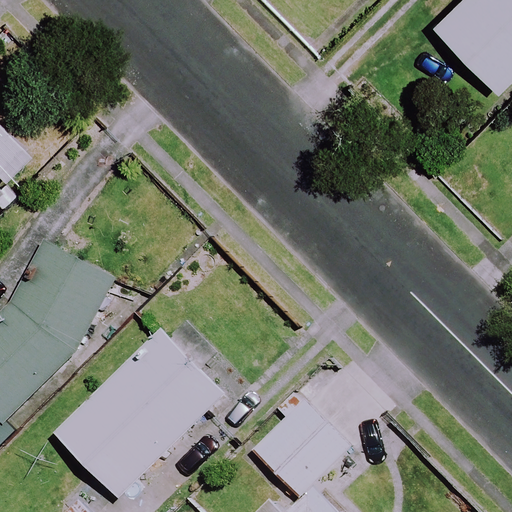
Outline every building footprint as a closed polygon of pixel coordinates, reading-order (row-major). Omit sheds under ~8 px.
[(511,78),(511,0),(463,0),(435,30),(499,93),(511,78)] [(32,156),(0,123),(0,177),(4,182),(32,156)] [(0,321),(0,421),(4,426),(78,353),(115,282),(47,247),(16,305),(0,321)] [(229,395),(166,332),(60,437),(123,500),(229,395)] [(257,452),(302,498),(314,487),(353,449),(308,403),(257,452)] [(339,511),(317,490),(305,501),(294,511),(291,511),(277,497),(261,511),(339,511)] [(90,511),(82,503),(73,511),(90,511)]
